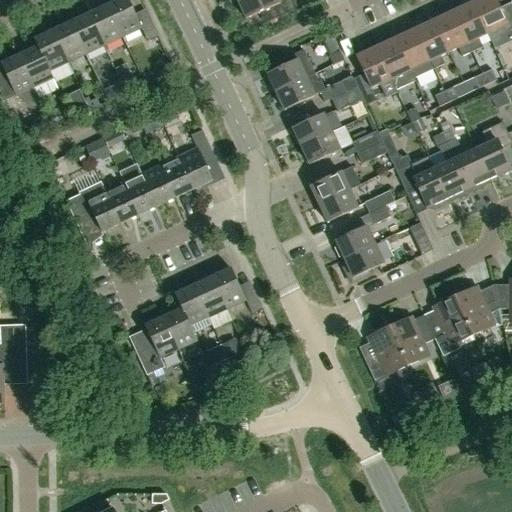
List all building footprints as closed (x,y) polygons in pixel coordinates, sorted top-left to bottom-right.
[(119,0),(108,5),(123,38),(142,29),(128,0),(119,0)] [(278,0),(236,0),(246,20),(259,14),(264,11),(269,22),(296,9),(291,0),(285,0),(280,3),(278,0)] [(479,0),(473,3),(488,35),(504,28),(508,37),(511,37),(511,3),(510,4),(500,9),(496,0),(479,0)] [(479,39),(488,35),(473,3),(453,12),(473,53),(483,48),(479,39)] [(105,46),(123,38),(108,5),(90,14),(105,46)] [(462,58),(473,53),(453,12),(434,21),(449,53),(457,49),(462,58)] [(86,55),(105,46),(90,14),(71,22),(86,55)] [(441,57),(449,53),(434,21),(415,30),(434,70),(445,65),(441,57)] [(68,63),(86,55),(71,22),(53,31),(68,63)] [(144,35),(147,41),(158,36),(155,30),(144,35)] [(415,30),(395,39),(410,71),(414,79),(415,79),(434,70),(415,30)] [(50,72),(68,63),(53,31),(34,40),(37,47),(38,47),(50,72)] [(395,39),(376,48),(396,91),(416,82),(415,79),(414,79),(410,71),(395,39)] [(54,79),(50,72),(38,47),(37,47),(20,55),(35,88),(54,79)] [(353,80),(357,88),(363,101),(366,107),(377,102),(371,89),(380,85),(386,98),(397,93),(396,91),(376,48),(356,58),(364,75),(353,80)] [(276,93),(315,75),(303,51),(285,59),(282,53),(266,61),(271,73),(267,75),(276,93)] [(333,66),(344,61),(340,52),(329,57),(333,66)] [(34,88),(35,88),(20,55),(1,64),(2,67),(0,68),(0,90),(4,99),(15,94),(16,96),(33,111),(42,106),(34,88)] [(482,74),(488,85),(497,81),(492,69),(482,74)] [(468,94),(488,85),(482,74),(463,83),(468,94)] [(357,88),(353,80),(351,77),(325,89),(321,82),(319,83),(315,75),(276,93),(284,111),(315,97),(315,96),(320,93),(325,103),(331,100),(357,88)] [(138,88),(132,76),(121,82),(121,83),(126,94),(138,88)] [(121,83),(115,86),(120,97),(126,94),(121,83)] [(449,103),(468,94),(463,83),(444,92),(449,103)] [(337,113),(363,101),(357,88),(331,100),(337,113)] [(89,112),(79,90),(67,96),(77,117),(89,112)] [(439,107),(449,103),(444,92),(434,96),(439,107)] [(87,103),(90,111),(100,107),(97,99),(87,103)] [(421,119),(415,108),(406,112),(411,124),(412,123),(412,124),(421,119)] [(301,147),(332,133),(323,115),(292,129),(301,147)] [(139,121),(143,129),(154,124),(151,116),(139,121)] [(133,134),(143,129),(139,121),(129,126),(133,134)] [(476,150),(490,180),(511,171),(501,150),(511,144),(511,142),(503,123),(482,133),(488,145),(476,150)] [(490,180),(476,150),(464,156),(456,139),(458,139),(453,128),(442,133),(469,190),(470,189),(473,193),(483,188),(483,184),(490,180)] [(179,158),(194,190),(213,181),(204,162),(214,157),(203,131),(192,136),(197,149),(179,158)] [(382,142),(380,138),(377,132),(352,143),(357,154),(382,142)] [(108,148),(120,142),(116,133),(103,139),(108,148)] [(332,133),(301,147),(309,165),(340,151),(332,133)] [(468,190),(469,190),(442,133),(431,138),(436,149),(439,148),(446,164),(436,169),(429,156),(428,156),(449,200),(456,196),(459,200),(469,195),(468,190)] [(449,200),(428,156),(417,162),(417,163),(412,165),(408,156),(401,159),(389,134),(385,135),(380,138),(382,142),(387,153),(392,163),(406,194),(418,189),(428,209),(431,208),(435,211),(445,206),(445,201),(449,200)] [(362,165),(387,153),(382,142),(357,154),(362,165)] [(175,199),(194,190),(179,158),(160,166),(175,199)] [(157,207),(175,199),(160,166),(142,175),(157,207)] [(350,191),(361,186),(352,167),(341,173),(310,187),(319,205),(350,191)] [(139,216),(157,207),(142,175),(124,183),(139,216)] [(121,224),(106,192),(101,183),(79,193),(80,195),(66,202),(78,227),(95,219),(102,233),(121,224)] [(121,224),(139,216),(124,183),(106,192),(121,224)] [(358,209),(350,191),(319,205),(327,223),(358,209)] [(386,207),(395,203),(390,192),(364,204),(369,214),(386,207)] [(391,218),(386,207),(369,214),(375,225),(391,218)] [(422,256),(433,250),(421,223),(409,228),(422,256)] [(344,259),(375,245),(366,227),(336,241),(337,245),(336,246),(335,249),(339,258),(343,257),(344,259)] [(375,245),(344,259),(347,267),(344,269),(351,284),(371,275),(369,271),(384,264),(375,245)] [(212,277),(227,310),(246,301),(231,269),(212,277)] [(209,319),(227,310),(212,277),(193,286),(209,319)] [(508,310),(508,322),(511,322),(511,285),(494,286),(499,310),(508,310)] [(209,319),(193,286),(175,295),(181,309),(190,327),(191,327),(194,334),(211,326),(208,319),(209,319)] [(499,310),(494,286),(474,295),(472,290),(455,298),(473,336),(490,328),(491,330),(502,325),(499,310)] [(32,288),(17,288),(17,298),(33,298),(32,288)] [(457,343),(473,336),(455,298),(438,306),(439,309),(424,316),(435,340),(443,358),(460,349),(457,343)] [(262,309),(258,299),(247,304),(251,313),(262,309)] [(194,334),(191,327),(190,327),(181,309),(164,318),(179,350),(197,342),(194,334)] [(390,328),(407,366),(424,358),(419,347),(435,340),(424,316),(408,323),(407,321),(390,328)] [(161,359),(179,350),(164,318),(145,326),(153,345),(142,350),(152,369),(146,372),(154,388),(164,382),(160,374),(166,371),(161,359)] [(0,404),(4,405),(3,376),(16,375),(16,354),(27,353),(26,325),(0,326),(0,336),(0,344),(0,404)] [(390,374),(407,366),(390,328),(373,336),(375,341),(359,348),(375,382),(390,374)] [(206,391),(218,386),(214,378),(202,383),(206,391)] [(416,407),(422,420),(431,416),(425,404),(416,407)] [(152,505),(161,505),(169,501),(166,495),(152,495),(152,505)]
